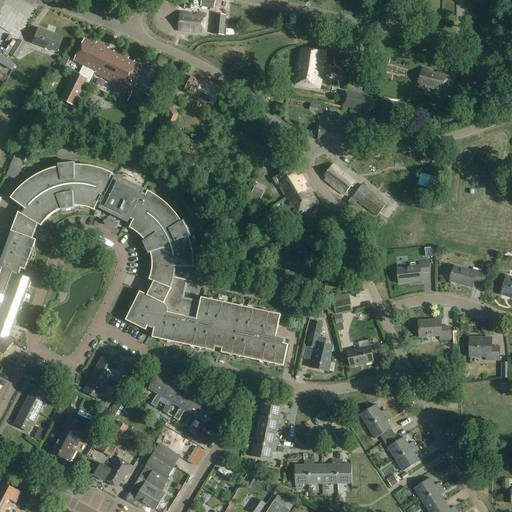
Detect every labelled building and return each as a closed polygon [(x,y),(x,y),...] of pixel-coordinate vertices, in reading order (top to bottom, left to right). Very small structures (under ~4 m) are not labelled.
[(202,0),(201,7),(214,9),(216,1),(210,0),(202,0)] [(197,18),(191,17),(191,15),(180,13),(178,31),(204,34),(205,16),(197,15),(197,18)] [(216,15),(214,34),(224,35),(226,16),(216,15)] [(32,43),(56,53),(61,38),(37,29),(32,43)] [(84,39),(74,61),(94,71),(93,73),(126,89),(130,91),(143,65),(134,60),(132,63),(126,60),(127,57),(113,51),(111,54),(106,51),(107,48),(96,42),(95,44),(84,39)] [(18,40),(9,54),(15,58),(24,44),(18,40)] [(324,62),(325,52),(301,49),(297,72),(300,72),(299,78),(296,78),(295,85),(319,89),(324,62)] [(67,71),(73,58),(65,54),(58,66),(67,71)] [(293,72),(296,58),(281,54),(277,68),(293,72)] [(424,89),(425,87),(433,90),(433,91),(444,94),(450,77),(438,73),(437,76),(432,74),(432,72),(423,69),(418,85),(417,87),(424,89)] [(60,99),(75,107),(88,79),(74,72),(60,99)] [(191,77),(184,90),(192,94),(191,96),(212,107),(221,90),(209,84),(208,86),(191,77)] [(41,89),(36,100),(48,106),(53,96),(41,89)] [(132,91),(130,91),(126,89),(122,97),(124,98),(123,101),(127,102),(132,91)] [(345,92),(342,107),(370,113),(373,98),(345,92)] [(164,124),(174,127),(179,111),(176,110),(180,98),(172,96),(169,107),(164,124)] [(487,103),(489,109),(502,105),(500,99),(487,103)] [(381,100),(378,124),(391,126),(394,101),(381,100)] [(360,114),(358,124),(368,126),(370,116),(360,114)] [(350,126),(320,122),(318,140),(347,144),(350,126)] [(156,142),(149,157),(181,173),(184,168),(174,164),(175,161),(170,159),(169,161),(157,155),(161,144),(156,142)] [(16,152),(14,158),(6,177),(17,181),(26,156),(16,152)] [(0,178),(8,157),(0,153),(0,178)] [(0,350),(3,347),(4,347),(5,347),(6,347),(6,346),(7,346),(8,346),(9,345),(9,344),(10,343),(10,342),(10,341),(10,340),(10,339),(9,339),(10,336),(14,324),(15,321),(16,320),(18,315),(19,311),(20,308),(21,306),(31,280),(23,277),(19,275),(22,269),(23,270),(25,271),(36,240),(33,239),(38,225),(41,227),(42,225),(43,224),(44,223),(45,221),(47,220),(48,219),(49,217),(50,216),(52,215),(53,214),(55,213),(56,212),(57,211),(59,211),(61,210),(62,209),(63,211),(74,208),(74,207),(77,207),(80,207),(82,207),(85,208),(87,208),(90,209),(92,210),(94,211),(98,203),(102,206),(101,209),(102,209),(103,209),(111,214),(109,219),(115,222),(117,217),(126,221),(128,222),(129,219),(133,221),(130,229),(132,230),(134,231),(136,233),(138,234),(140,236),(142,238),(144,240),(145,242),(144,243),(149,254),(151,253),(151,255),(151,256),(152,258),(152,260),(152,262),(152,263),(152,265),(152,267),(152,269),(152,270),(152,272),(151,274),(151,275),(150,277),(150,279),(149,280),(154,282),(147,296),(140,292),(126,321),(146,331),(148,327),(151,328),(154,329),(152,338),(214,352),(215,348),(222,349),(221,353),(283,367),(288,345),(284,344),(285,339),(276,337),(281,315),(201,298),(200,302),(183,298),(187,281),(191,282),(191,281),(174,278),(175,274),(175,273),(175,271),(176,267),(194,268),(194,264),(193,260),(193,256),(193,252),(192,248),(191,245),(190,241),(189,237),(190,237),(184,222),(182,223),(180,220),(179,218),(177,216),(175,213),(173,211),(171,209),(169,207),(167,205),(165,203),(163,201),(160,199),(158,197),(156,196),(153,194),(151,193),(148,192),(146,195),(142,193),(143,191),(143,190),(117,178),(116,177),(115,180),(111,178),(113,174),(110,173),(108,172),(106,171),(104,170),(101,169),(99,169),(97,168),(94,168),(92,167),(89,167),(87,166),(85,166),(82,166),(80,166),(77,165),(75,165),(75,164),(59,166),(59,167),(57,168),(54,168),(52,169),(50,170),(48,171),(45,172),(43,173),(41,174),(39,175),(36,176),(34,177),(32,178),(30,180),(28,181),(26,183),(24,184),(22,186),(21,187),(19,189),(17,191),(15,193),(14,195),(12,197),(11,199),(25,209),(22,214),(19,213),(11,232),(12,232),(0,263),(0,268),(2,269),(0,273),(0,350)] [(195,176),(200,167),(193,164),(189,174),(195,176)] [(330,185),(344,195),(354,183),(333,165),(324,176),(326,178),(325,180),(330,185)] [(278,185),(287,199),(294,194),(295,196),(302,192),(302,193),(307,190),(307,189),(304,184),(306,183),(301,175),(299,176),(293,167),(277,177),(280,183),(278,185)] [(430,176),(425,197),(435,199),(440,179),(430,176)] [(416,195),(421,182),(410,178),(405,192),(416,195)] [(353,197),(377,216),(387,204),(363,185),(353,197)] [(254,201),(259,190),(254,187),(249,199),(254,201)] [(294,194),(287,199),(297,216),(317,204),(313,196),(314,196),(309,188),(307,189),(307,190),(302,193),(302,192),(295,196),(294,194)] [(397,268),(399,284),(421,281),(420,274),(430,273),(429,261),(419,262),(419,265),(397,268)] [(454,267),(450,281),(451,282),(451,284),(455,285),(456,283),(472,288),(474,282),(484,285),(487,274),(473,270),(473,272),(454,267)] [(286,272),(283,281),(307,288),(310,279),(286,272)] [(112,273),(107,281),(113,284),(118,276),(112,273)] [(511,278),(506,277),(501,295),(511,297),(511,278)] [(336,315),(352,312),(350,299),(334,303),(336,315)] [(342,314),(334,316),(336,325),(338,331),(344,330),(342,324),(342,323),(344,323),(342,314)] [(329,361),(332,346),(325,345),(327,339),(319,337),(323,323),(313,321),(307,346),(315,348),(310,368),(328,372),(331,362),(329,361)] [(442,328),(441,321),(418,322),(419,338),(440,337),(440,341),(451,340),(450,328),(442,328)] [(486,361),(500,361),(500,348),(491,348),(492,339),(470,338),(469,357),(486,357),(486,361)] [(347,352),(350,367),(374,362),(369,339),(368,339),(368,341),(359,343),(360,349),(347,352)] [(105,352),(95,372),(108,379),(119,359),(105,352)] [(108,379),(95,372),(85,392),(98,399),(108,379)] [(158,394),(157,397),(156,397),(152,404),(155,407),(162,396),(160,395),(170,380),(159,372),(149,388),(158,394)] [(126,379),(120,376),(117,382),(123,385),(126,379)] [(169,401),(168,404),(163,411),(167,414),(173,404),(172,403),(181,387),(170,380),(160,395),(162,396),(169,401)] [(172,403),(173,404),(181,408),(179,411),(179,410),(175,418),(179,420),(185,411),(183,410),(193,394),(181,387),(172,403)] [(34,389),(25,407),(38,414),(47,396),(34,389)] [(192,415),(191,418),(186,425),(190,428),(196,418),(194,417),(204,401),(193,394),(183,410),(185,411),(192,415)] [(194,417),(196,418),(204,423),(202,425),(202,424),(197,432),(202,435),(207,425),(206,424),(216,408),(204,401),(194,417)] [(118,402),(110,415),(114,417),(122,404),(118,402)] [(263,402),(260,416),(284,421),(284,420),(285,416),(280,415),(282,406),(263,402)] [(360,415),(367,427),(388,414),(385,410),(381,413),(376,405),(360,415)] [(38,414),(25,407),(16,424),(29,431),(38,414)] [(380,436),(384,442),(395,435),(391,429),(386,422),(390,419),(388,414),(367,427),(375,439),(380,436)] [(77,446),(87,427),(67,416),(60,429),(63,431),(51,453),(66,461),(66,460),(71,462),(76,452),(72,450),(74,445),(77,446)] [(260,416),(257,430),(276,433),(278,425),(283,426),(284,421),(260,416)] [(120,440),(128,427),(120,422),(112,435),(107,432),(97,449),(111,457),(121,440),(120,440)] [(257,430),(254,443),(284,449),(284,448),(278,447),(279,443),(274,442),(276,433),(257,430)] [(203,435),(199,442),(207,446),(210,441),(211,439),(203,435)] [(395,435),(384,442),(395,460),(416,447),(413,443),(409,445),(404,438),(398,441),(395,435)] [(160,443),(129,494),(156,510),(166,494),(162,492),(169,480),(167,479),(186,448),(165,436),(161,443),(160,443)] [(183,446),(190,450),(194,443),(187,439),(183,446)] [(277,453),(277,452),(283,453),(284,449),(254,443),(251,457),(270,461),(272,452),(277,453)] [(395,460),(403,472),(419,462),(414,454),(418,451),(416,447),(395,460)] [(130,473),(134,467),(116,457),(111,464),(113,465),(110,470),(100,465),(94,476),(104,482),(105,480),(118,487),(124,476),(126,477),(128,472),(130,473)] [(331,465),(323,465),(323,485),(337,484),(337,460),(331,460),(331,465)] [(337,460),(337,484),(351,484),(351,465),(342,465),(342,460),(337,460)] [(309,485),(309,461),(303,461),(304,466),(295,466),(295,485),(309,485)] [(314,461),(309,461),(309,485),(323,485),(323,465),(314,466),(314,461)] [(391,487),(398,483),(394,476),(387,480),(391,487)] [(413,489),(421,501),(442,488),(439,483),(435,486),(430,478),(413,489)] [(173,480),(168,488),(172,490),(177,482),(173,480)] [(0,511),(10,511),(20,493),(0,483),(0,511)] [(421,501),(428,511),(429,511),(445,502),(440,495),(444,492),(442,488),(421,501)] [(257,499),(249,510),(251,511),(259,511),(265,504),(257,499)] [(274,501),(266,511),(289,511),(290,511),(289,511),(288,510),(276,502),(274,501)] [(429,511),(455,511),(457,511),(454,507),(450,510),(445,502),(429,511)]
